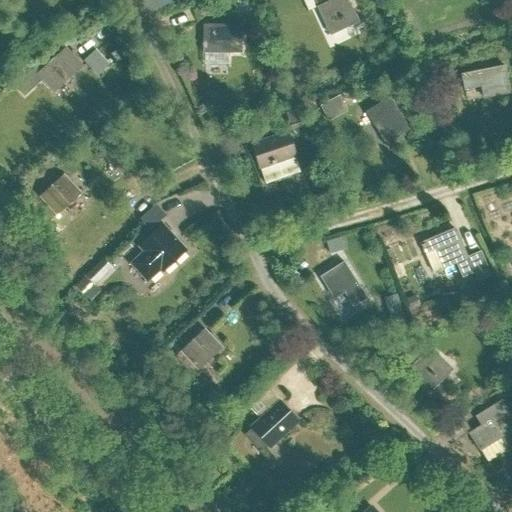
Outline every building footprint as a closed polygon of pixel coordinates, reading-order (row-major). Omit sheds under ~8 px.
[(235,0),(233,12),(245,15),(247,2),(235,0)] [(327,0),(312,0),(330,36),(358,22),(347,0),(329,0),(328,1),(327,0)] [(240,25),(202,25),(202,53),(240,52),(240,25)] [(65,47),(35,74),(52,93),(82,66),(65,47)] [(94,50),(84,60),(98,74),(108,65),(94,50)] [(509,93),(504,64),(460,73),(463,90),(479,86),(481,99),(509,93)] [(396,93),(397,94),(409,87),(408,86),(400,72),(385,81),(393,94),(396,93)] [(388,97),(365,111),(385,144),(408,130),(388,97)] [(317,119),(314,113),(307,116),(310,122),(317,119)] [(291,132),(303,127),(299,116),(287,120),(291,132)] [(265,183),(299,172),(286,132),(251,143),(265,183)] [(81,193),(63,173),(38,196),(43,202),(56,216),(81,193)] [(47,224),(56,216),(43,202),(35,210),(47,224)] [(147,228),(157,218),(151,212),(142,222),(147,228)] [(184,250),(173,237),(168,232),(162,225),(139,246),(142,250),(129,263),(147,282),(160,270),(161,271),(184,250)] [(379,232),(386,246),(398,241),(392,226),(379,232)] [(420,243),(425,253),(433,272),(443,268),(455,263),(461,278),(473,273),(477,281),(489,276),(479,251),(465,257),(453,229),(420,243)] [(328,270),(318,276),(333,299),(343,292),(352,307),(366,298),(338,254),(323,263),(328,270)] [(111,268),(101,257),(83,275),(93,285),(111,268)] [(89,301),(99,292),(83,275),(73,285),(89,301)] [(415,295),(405,298),(409,310),(419,306),(415,295)] [(222,348),(204,329),(179,351),(184,356),(178,362),(191,376),(222,348)] [(452,369),(430,347),(407,370),(430,391),(452,369)] [(258,451),(265,444),(266,446),(297,418),(280,399),(266,412),(258,418),(249,426),(251,428),(243,435),(258,451)] [(255,414),(258,418),(266,412),(256,399),(247,406),(254,415),(255,414)] [(481,426),(469,434),(480,451),(487,462),(507,450),(511,446),(511,419),(506,410),(500,400),(474,416),(481,426)] [(211,483),(219,475),(213,469),(205,476),(211,483)] [(248,506),(251,511),(262,511),(266,510),(259,499),(248,506)]
